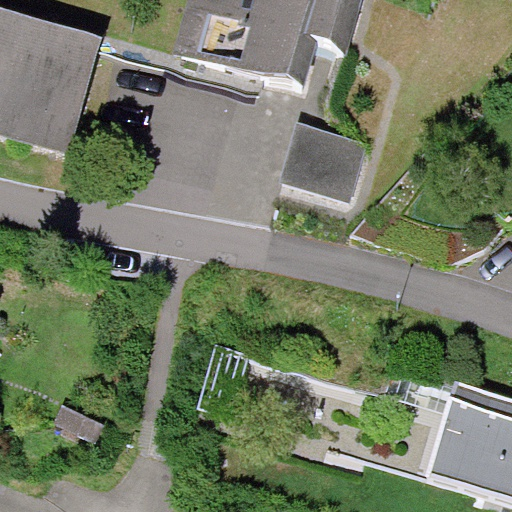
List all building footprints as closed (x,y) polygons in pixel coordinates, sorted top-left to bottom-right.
[(190,0),(175,55),(295,87),(307,41),(325,46),(337,49),(350,0),(190,0)] [(0,14),(0,146),(68,164),(100,41),(0,14)] [(365,150),(293,130),(279,180),(351,201),(365,150)] [(511,409),(453,392),(427,477),(511,502),(511,409)] [(56,403),(48,421),(87,441),(96,423),(56,403)]
